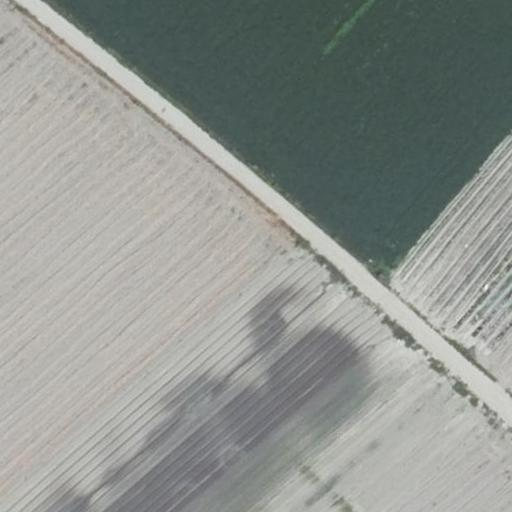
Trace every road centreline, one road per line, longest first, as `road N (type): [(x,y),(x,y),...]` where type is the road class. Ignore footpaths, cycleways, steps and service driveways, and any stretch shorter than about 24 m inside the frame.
road 1 (track): [(16,0),(511,413)]
road 2 (track): [(0,506),(293,260),(292,231)]
